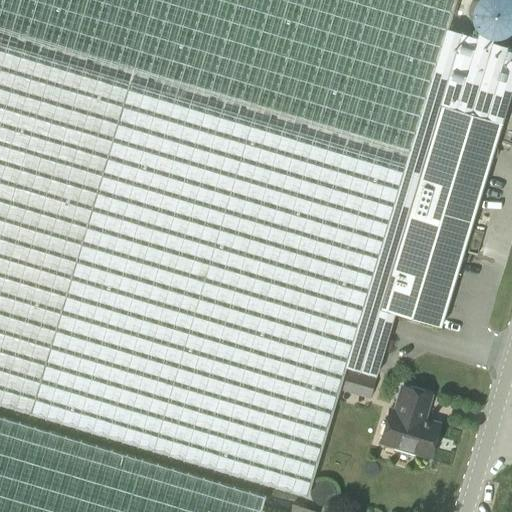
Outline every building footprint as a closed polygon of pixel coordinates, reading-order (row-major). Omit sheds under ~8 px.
[(393,312),(379,307),(439,104),(500,122),(511,82),(511,47),(490,41),(475,37),(445,28),(453,0),(0,0),(0,402),(306,494),(344,366),(374,375),(393,312)] [(468,12),(468,13),(468,15),(468,16),(468,18),(469,20),(469,21),(470,23),(471,24),(471,25),(472,27),(473,28),(474,29),(476,30),(477,31),(475,37),(490,41),(492,36),(494,36),(495,36),(497,36),(498,35),(500,35),(501,34),(503,33),(504,33),(505,32),(506,31),(508,30),(509,29),(510,27),(511,26),(511,25),(511,23),(511,2),(511,0),(510,0),(471,0),(471,1),(471,2),(470,4),(469,5),(469,7),(468,8),(468,10),(468,12)] [(439,326),(500,122),(439,104),(379,307),(393,312),(439,326)] [(340,389),(368,397),(374,378),(346,369),(340,389)] [(389,409),(379,440),(396,445),(397,449),(408,453),(412,450),(427,454),(437,424),(421,419),(428,394),(402,386),(394,411),(389,409)] [(258,511),(263,495),(0,416),(0,511),(258,511)] [(286,511),(315,511),(316,510),(289,502),(286,511)]
